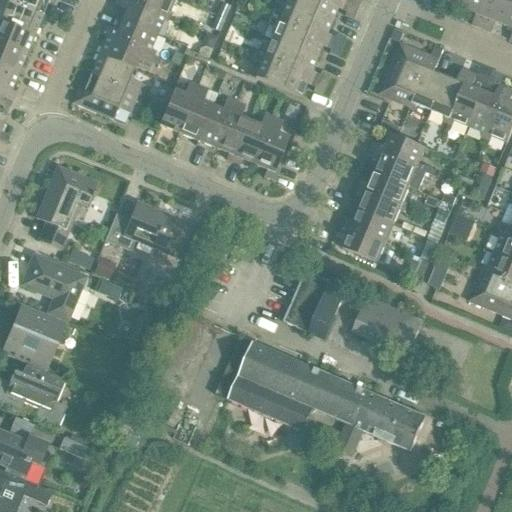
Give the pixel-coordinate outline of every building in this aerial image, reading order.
[(0,22),(33,36),(42,16),(2,0),(0,0),(0,11),(2,12),(0,17),(0,22)] [(49,0),(53,2),(53,0),(2,0),(42,16),(48,0),(49,0)] [(168,19),(122,0),(115,0),(114,5),(125,10),(121,21),(156,36),(162,21),(166,23),(168,19)] [(165,13),(170,0),(122,0),(168,19),(170,15),(165,13)] [(322,2),(323,0),(286,0),(285,3),(331,22),(337,8),(340,10),(342,5),(337,3),(336,8),(322,2)] [(356,11),(361,1),(358,0),(350,0),(347,7),(356,11)] [(468,12),(472,0),(448,0),(447,4),(468,12)] [(482,31),(494,0),(472,0),(468,12),(480,17),(478,21),(474,19),(471,27),(482,31)] [(505,28),(511,9),(511,0),(494,0),(482,31),(490,34),(493,27),(490,26),(491,22),(505,28)] [(331,22),(285,3),(281,15),(275,12),(271,14),(269,18),(309,35),(311,30),(325,36),(331,22)] [(352,21),(356,11),(347,7),(343,17),(352,21)] [(307,40),(309,35),(269,18),(267,23),(269,27),(274,29),(270,41),(315,60),(321,46),(324,47),(326,43),(322,41),(320,46),(307,40)] [(150,50),(156,36),(121,21),(116,33),(104,28),(101,36),(105,37),(152,57),(154,52),(150,50)] [(0,44),(26,55),(33,36),(0,22),(0,44)] [(192,45),(198,31),(190,28),(184,41),(192,45)] [(341,48),(344,40),(345,38),(336,35),(332,45),(341,48)] [(152,57),(105,37),(98,56),(133,71),(137,61),(149,66),(152,57)] [(315,60),(270,41),(265,52),(259,50),(255,51),(253,56),(293,73),(295,68),(309,74),(315,60)] [(0,66),(18,74),(26,55),(0,44),(0,66)] [(337,58),(341,48),(332,45),(328,55),(337,58)] [(409,109),(429,62),(411,55),(413,51),(399,45),(378,96),(409,109)] [(129,80),(133,71),(98,56),(88,80),(134,100),(140,85),(129,80)] [(304,83),(291,78),(293,73),(253,56),(251,61),(253,65),(259,67),(253,79),(299,98),(305,84),(308,85),(310,80),(306,79),(304,83)] [(430,113),(445,77),(434,73),(439,61),(431,58),(429,62),(409,109),(414,111),(416,107),(430,113)] [(0,88),(10,92),(18,74),(0,66),(0,88)] [(447,125),(468,74),(461,70),(456,82),(445,77),(430,113),(445,119),(443,123),(447,125)] [(325,85),(329,77),(329,76),(320,72),(316,82),(325,85)] [(468,129),(483,93),(471,89),(476,77),(468,74),(447,125),(451,127),(453,122),(468,129)] [(128,114),(134,100),(88,80),(82,93),(78,91),(72,105),(112,121),(124,126),(128,114)] [(321,96),(325,85),(316,82),(312,92),(321,96)] [(171,95),(174,88),(162,83),(159,91),(171,95)] [(178,135),(197,88),(188,84),(183,96),(173,91),(158,126),(178,135)] [(485,141),(507,90),(499,86),(494,98),(483,93),(468,129),(482,134),(480,139),(485,141)] [(15,94),(10,92),(0,88),(0,97),(11,102),(15,94)] [(197,142),(211,107),(201,103),(206,91),(197,88),(178,135),(197,142)] [(506,145),(511,131),(511,105),(509,104),(511,96),(511,91),(507,90),(485,141),(489,142),(491,138),(506,145)] [(215,150),(235,103),(226,99),(221,111),(211,107),(197,142),(215,150)] [(232,164),(249,123),(239,119),(244,107),(235,103),(215,150),(228,155),(225,161),(232,164)] [(253,166),(272,118),(263,115),(258,127),(249,123),(232,164),(238,166),(240,161),(253,166)] [(275,169),(287,139),(277,134),(281,122),(272,118),(253,166),(266,171),(263,179),(274,183),(279,171),(275,169)] [(0,142),(5,145),(9,137),(0,133),(0,142)] [(418,165),(425,150),(389,135),(384,147),(373,143),(369,150),(421,171),(423,167),(418,165)] [(421,171),(369,150),(366,158),(378,163),(373,174),(408,189),(415,174),(419,176),(421,171)] [(65,231),(75,206),(86,211),(91,200),(92,200),(94,196),(93,195),(97,185),(63,171),(57,186),(50,183),(35,220),(45,224),(37,243),(59,252),(67,232),(65,231)] [(357,180),(354,188),(405,209),(407,205),(402,203),(408,189),(373,174),(369,185),(357,180)] [(482,202),(492,179),(485,176),(475,198),(482,202)] [(405,209),(354,188),(351,195),(362,200),(358,212),(393,226),(399,212),(403,214),(405,209)] [(456,216),(463,219),(470,204),(462,201),(456,216)] [(172,254),(184,225),(164,216),(163,219),(152,215),(153,213),(136,206),(128,225),(113,219),(104,242),(130,253),(134,242),(152,249),(153,246),(172,254)] [(387,241),(393,226),(358,212),(353,223),(341,218),(338,226),(389,247),(391,243),(387,241)] [(445,225),(448,218),(436,213),(433,220),(445,225)] [(511,217),(505,215),(497,233),(511,239),(511,217)] [(450,232),(457,235),(463,220),(456,217),(450,232)] [(389,247),(338,226),(335,233),(347,238),(342,250),(377,265),(383,249),(388,251),(389,247)] [(511,239),(497,233),(495,238),(499,240),(493,254),(511,261),(511,239)] [(511,261),(493,254),(487,269),(483,267),(481,272),(511,284),(511,261)] [(66,322),(85,279),(33,257),(20,287),(52,300),(47,314),(66,322)] [(422,279),(428,264),(421,261),(415,276),(422,279)] [(511,284),(481,272),(468,303),(511,321),(511,284)] [(325,342),(346,290),(305,273),(283,324),(325,342)] [(407,357),(422,323),(366,299),(352,333),(364,339),(407,357)] [(45,373),(65,326),(19,307),(0,353),(0,355),(25,366),(45,373)] [(361,390),(304,366),(240,338),(215,397),(303,434),(313,411),(346,426),(361,390)] [(55,404),(64,382),(45,373),(25,366),(21,376),(13,373),(8,384),(0,380),(0,407),(18,415),(23,404),(37,410),(33,421),(56,431),(66,408),(55,404)] [(410,454),(426,418),(361,390),(346,426),(341,437),(336,448),(334,452),(351,460),(363,433),(377,439),(378,442),(384,445),(387,443),(410,454)] [(336,448),(341,437),(325,430),(320,441),(336,448)] [(38,468),(47,446),(26,437),(23,446),(17,443),(18,441),(0,433),(0,465),(5,468),(25,476),(30,464),(38,468)] [(81,460),(86,449),(63,439),(58,450),(81,460)] [(44,506),(49,493),(23,482),(25,476),(5,468),(3,473),(0,472),(0,511),(13,511),(20,496),(44,506)]
